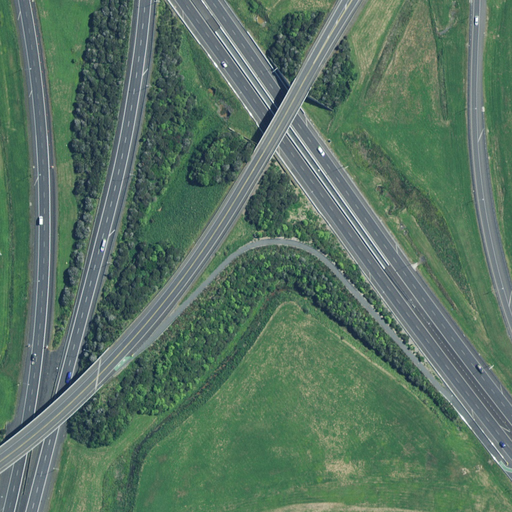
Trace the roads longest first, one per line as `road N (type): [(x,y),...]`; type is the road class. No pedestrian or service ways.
road 1 (tertiary): [(349,0),(175,287),(101,373),(0,461)]
road 2 (motorway): [(511,451),(182,0)]
road 3 (motorway): [(144,0),(111,204),(32,511)]
road 4 (motorway): [(8,511),(43,285),(41,136),(23,0)]
road 5 (motorway): [(212,0),(511,416)]
road 6 (motorway): [(476,0),(475,153),(489,249),(511,323)]
